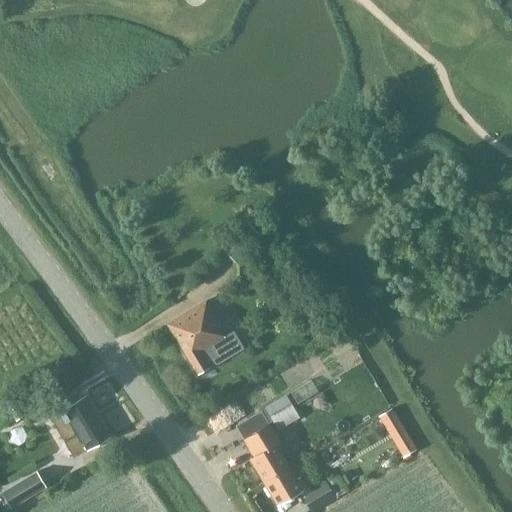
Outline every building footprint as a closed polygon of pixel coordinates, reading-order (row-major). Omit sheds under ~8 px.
[(261,238),(246,222),(219,247),(234,263),(261,238)] [(225,337),(205,302),(166,325),(197,376),(242,349),(233,333),(225,337)] [(59,400),(44,409),(73,458),(87,449),(87,450),(108,438),(84,397),(64,409),(59,400)] [(299,418),(290,403),(269,416),(278,430),(299,418)] [(379,415),(403,457),(415,450),(391,408),(379,415)] [(260,411),(235,426),(243,440),(242,441),(251,457),(248,459),(262,483),(289,467),(276,445),(280,443),(270,425),(268,426),(260,411)] [(289,467),(262,483),(276,508),(303,492),(303,491),(306,489),(299,477),(296,479),(289,467)] [(10,509),(45,488),(36,473),(1,494),(10,509)] [(324,482),(300,496),(309,511),(312,511),(334,499),(324,482)]
